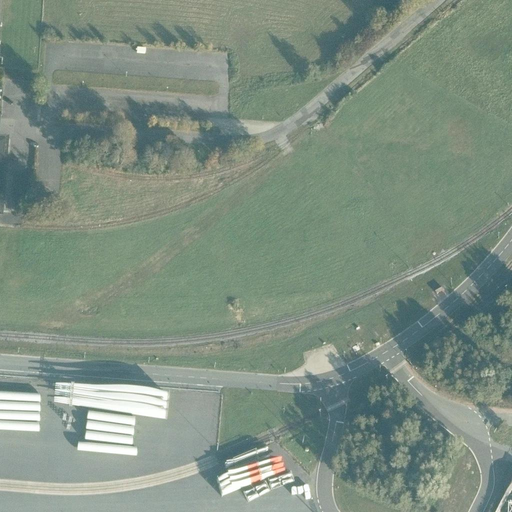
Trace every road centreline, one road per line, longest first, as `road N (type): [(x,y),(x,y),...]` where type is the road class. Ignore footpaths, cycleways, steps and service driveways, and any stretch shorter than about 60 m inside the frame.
road 1 (unclassified): [(511,238),(427,325),(339,380),(287,386),(0,364)]
road 2 (unknown): [(47,102),(224,111)]
